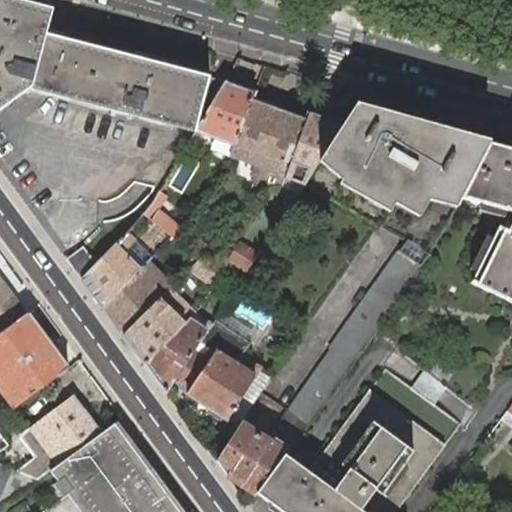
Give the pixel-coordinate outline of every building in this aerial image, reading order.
[(0,0),(0,108),(31,86),(49,91),(48,93),(69,99),(70,96),(107,106),(107,109),(166,124),(167,121),(197,129),(226,81),(210,77),(65,40),(45,34),(52,10),(11,0),(0,0)] [(71,15),(52,10),(45,34),(65,40),(71,15)] [(226,81),(197,129),(217,137),(214,147),(215,151),(230,158),(235,144),(252,99),(255,93),(226,81)] [(307,120),(252,99),(235,144),(230,158),(256,167),(252,177),(257,186),(268,190),(269,189),(269,188),(270,188),(271,187),(272,187),(273,186),(274,186),(275,186),(276,186),(277,186),(282,187),(285,177),(307,120)] [(288,411),(309,425),(430,255),(428,253),(448,222),(460,198),(489,144),(448,132),(355,106),(343,125),(319,162),(305,184),(386,231),(405,241),(329,349),(331,350),(288,411)] [(319,162),(343,125),(342,124),(309,112),(307,120),(285,177),(282,187),(299,193),(304,185),(305,184),(319,162)] [(217,137),(197,129),(189,142),(215,151),(214,147),(217,137)] [(511,150),(489,144),(460,198),(511,212),(511,223),(508,232),(499,227),(471,283),(511,301),(511,150)] [(169,196),(161,190),(155,200),(152,204),(159,209),(169,196)] [(159,209),(152,204),(144,214),(172,237),(176,241),(176,239),(184,228),(159,209)] [(96,265),(82,279),(103,308),(149,261),(152,258),(127,233),(96,265)] [(199,240),(190,251),(200,259),(209,248),(199,240)] [(230,262),(245,272),(256,254),(241,245),(230,262)] [(68,259),(82,279),(96,265),(83,248),(68,259)] [(220,277),(214,273),(199,260),(191,269),(213,287),(220,277)] [(149,261),(103,308),(124,336),(159,301),(171,289),(174,286),(149,261)] [(241,281),(247,272),(245,272),(230,262),(225,270),(241,281)] [(0,278),(0,312),(16,300),(0,278)] [(171,289),(159,301),(184,325),(189,319),(195,313),(171,289)] [(16,300),(0,312),(0,335),(27,316),(16,300)] [(184,325),(159,301),(124,336),(145,365),(184,325)] [(207,332),(212,324),(195,313),(189,319),(184,325),(145,365),(166,393),(176,378),(206,334),(207,332)] [(67,369),(27,316),(0,335),(0,388),(15,409),(67,369)] [(176,378),(191,388),(215,352),(216,353),(217,353),(235,365),(241,355),(250,342),(216,319),(212,324),(207,332),(206,334),(176,378)] [(215,352),(191,388),(188,395),(228,421),(231,416),(256,378),(262,369),(241,355),(235,365),(217,353),(216,353),(215,352)] [(272,376),(262,369),(256,378),(231,416),(242,423),(243,421),(261,393),(272,376)] [(285,455),(257,492),(283,511),(395,511),(445,445),(369,390),(309,473),(305,470),(291,459),(285,455)] [(51,472),(102,432),(74,395),(29,429),(45,450),(35,457),(16,471),(37,480),(51,472)] [(511,411),(509,409),(500,420),(511,428),(511,411)] [(229,477),(256,495),(257,492),(285,455),(288,449),(243,421),(242,423),(217,461),(232,471),(229,477)] [(132,448),(114,424),(102,432),(51,472),(80,511),(178,511),(149,471),(133,483),(116,460),(132,448)] [(45,450),(29,429),(19,436),(35,457),(45,450)] [(0,434),(0,451),(8,446),(0,434)] [(132,448),(116,460),(133,483),(149,471),(132,448)]
